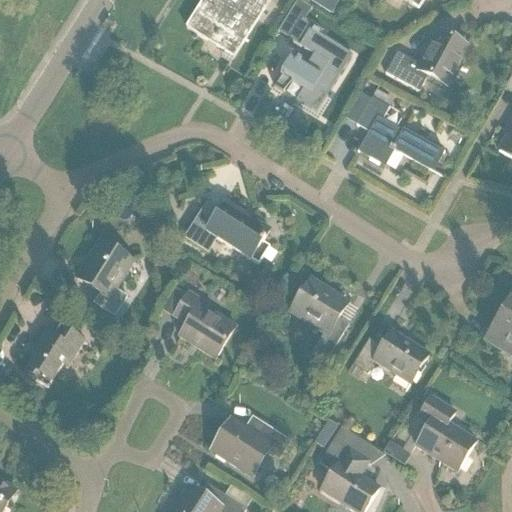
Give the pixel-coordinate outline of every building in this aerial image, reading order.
[(270,1),(268,0),(204,0),(186,30),(233,60),(270,1)] [(328,0),(309,0),(308,2),(329,16),(336,5),(328,0)] [(399,0),(417,11),(423,0),(399,0)] [(318,38),(321,34),(301,22),(289,41),(300,48),(275,88),(284,94),(291,83),(304,92),(297,102),(316,114),(351,58),(318,38)] [(446,90),(468,51),(437,35),(419,68),(395,55),(384,76),(418,95),(426,79),(446,90)] [(376,92),(371,100),(388,110),(393,101),(376,92)] [(371,100),(355,128),(368,135),(358,154),(383,169),(391,154),(394,156),(396,153),(431,174),(442,155),(403,133),(402,136),(380,124),(388,110),(371,100)] [(511,120),(504,135),(508,137),(498,153),(511,161),(511,120)] [(206,235),(257,268),(268,250),(262,246),(269,234),(225,205),(214,222),(200,213),(183,240),(197,249),(206,235)] [(114,319),(127,299),(115,292),(132,264),(100,244),(76,281),(100,296),(93,306),(114,319)] [(325,365),(343,336),(333,329),(347,306),(310,283),(290,315),(324,336),(311,357),(325,365)] [(215,362),(235,330),(205,311),(208,308),(189,295),(173,321),(186,328),(178,341),(215,362)] [(511,358),(511,301),(510,300),(484,341),(511,358)] [(85,343),(61,328),(53,340),(44,334),(29,356),(34,360),(24,375),(47,390),(62,368),(67,371),(85,343)] [(352,368),(363,375),(367,377),(375,365),(410,387),(428,358),(391,334),(382,350),(369,342),(352,368)] [(363,375),(352,368),(348,375),(358,382),(363,375)] [(457,475),(476,445),(448,427),(455,416),(431,400),(419,421),(429,428),(416,449),(457,475)] [(323,450),(337,428),(329,422),(315,445),(323,450)] [(258,441),(232,424),(214,454),(251,477),(266,453),(279,462),(290,444),(266,428),(258,441)] [(371,468),(353,456),(359,446),(340,434),(319,466),(333,475),(321,493),(350,511),(366,511),(380,492),(359,479),(367,466),(370,469),(371,468)] [(390,445),(382,456),(403,469),(410,458),(390,445)] [(0,511),(4,511),(15,494),(0,484),(0,511)] [(226,496),(247,509),(251,501),(231,488),(226,496)] [(176,511),(244,511),(245,511),(220,496),(213,508),(189,493),(176,511)]
